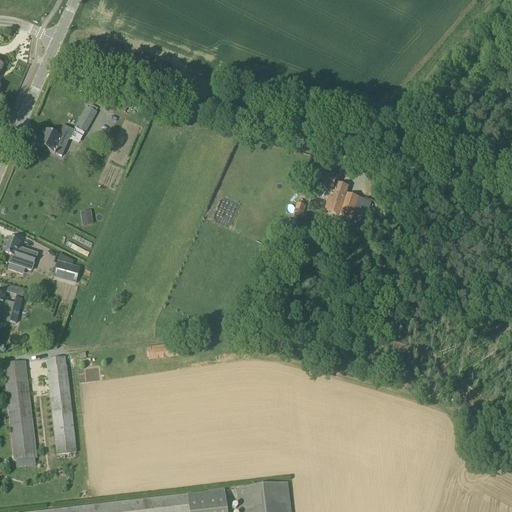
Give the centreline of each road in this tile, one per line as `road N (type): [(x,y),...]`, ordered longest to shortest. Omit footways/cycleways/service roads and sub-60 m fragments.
road 1 (unclassified): [(511,195),(323,157),(48,56)]
road 2 (tertiary): [(0,176),(48,56)]
